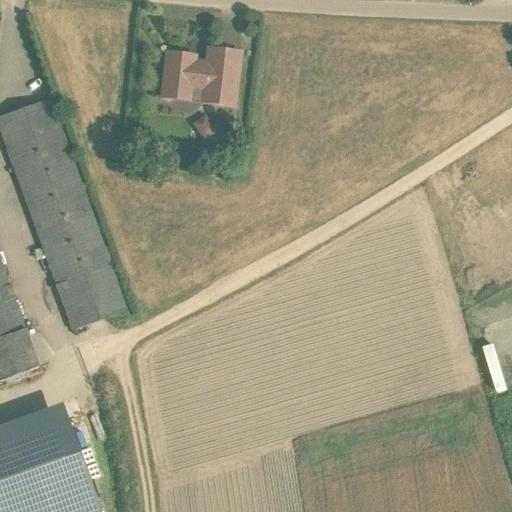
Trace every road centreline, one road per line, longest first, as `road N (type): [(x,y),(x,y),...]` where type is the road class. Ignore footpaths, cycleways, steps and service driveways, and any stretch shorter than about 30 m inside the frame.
road 1 (track): [(147,511),(122,343),(333,232),(511,117)]
road 2 (unclassified): [(511,17),(210,0)]
